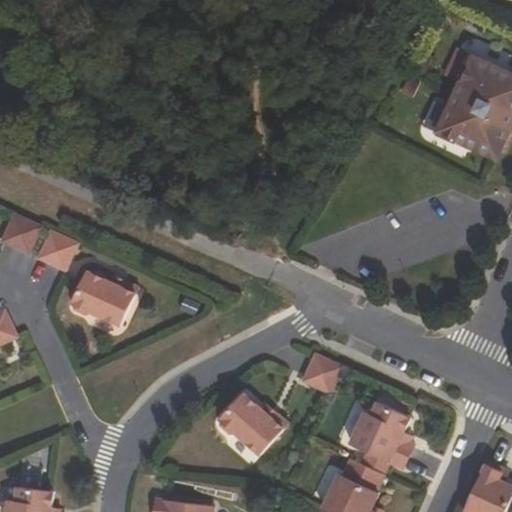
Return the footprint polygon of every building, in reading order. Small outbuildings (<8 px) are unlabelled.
[(449,99),(435,128),(468,143),(470,139),(496,151),(511,116),(511,73),(503,69),(505,65),(472,50),(459,79),(463,81),(453,101),(449,99)] [(40,229),(14,216),(1,243),(28,256),(40,229)] [(38,260),(63,272),(77,245),(50,233),(38,260)] [(134,294),(108,282),(85,272),(71,304),(73,310),(83,314),(89,312),(120,326),(134,294)] [(134,294),(137,287),(111,276),(108,282),(134,294)] [(0,312),(0,345),(16,338),(3,312),(0,312)] [(341,366),(314,353),(301,381),(329,394),(341,366)] [(262,411),(242,393),(219,419),(220,425),(229,433),(234,433),(259,455),(282,429),(262,411)] [(390,463),(403,469),(415,445),(409,443),(401,439),(405,432),(412,418),(378,402),(372,415),(365,412),(350,444),(367,452),(390,463)] [(287,424),(266,405),(262,411),(282,429),(287,424)] [(413,436),(405,432),(401,439),(409,443),(413,436)] [(367,452),(361,464),(384,475),(390,463),(367,452)] [(509,511),(511,507),(511,484),(507,483),(502,480),(507,467),(491,460),(467,511),(509,511)] [(511,469),(507,467),(502,480),(507,483),(511,472),(511,469)] [(378,492),(336,473),(320,507),(331,511),(370,511),(369,511),(372,504),(378,492)] [(6,511),(50,511),(52,493),(17,489),(15,503),(7,502),(6,511)] [(210,511),(212,505),(155,499),(153,511),(210,511)]
